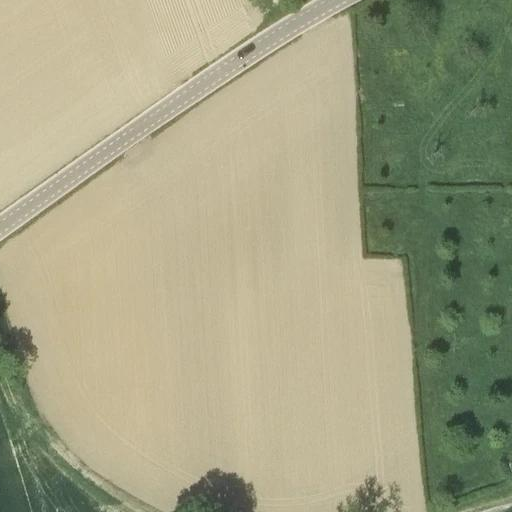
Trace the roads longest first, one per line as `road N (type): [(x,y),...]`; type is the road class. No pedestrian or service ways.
road 1 (tertiary): [(0,225),(333,0)]
road 2 (track): [(108,511),(40,464),(0,376)]
